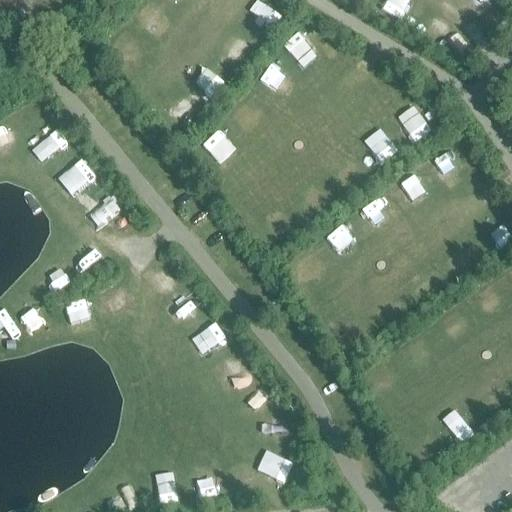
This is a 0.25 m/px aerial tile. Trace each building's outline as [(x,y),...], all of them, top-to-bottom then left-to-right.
[(296,50),(307,60),(323,42),(312,32),(296,50)] [(243,39),(228,56),(243,69),(258,52),(243,39)] [(388,112),(411,127),(422,109),(399,95),(388,112)] [(62,133),(41,145),(49,160),(70,148),(62,133)] [(191,341),(203,359),(230,340),(218,322),(191,341)] [(240,353),(214,370),(227,390),(254,373),(240,353)] [(278,444),(278,447),(295,443),(289,411),(258,417),(264,447),(278,444)] [(431,470),(446,460),(435,443),(420,454),(431,470)] [(138,489),(116,495),(121,511),(141,511),(144,511),(138,489)] [(68,511),(94,511),(93,503),(67,509),(68,511)]
